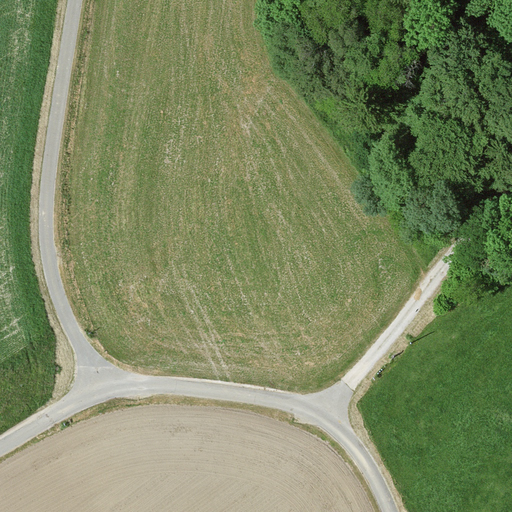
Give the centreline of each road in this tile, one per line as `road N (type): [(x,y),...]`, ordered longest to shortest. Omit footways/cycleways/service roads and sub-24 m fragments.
road 1 (unclassified): [(389,511),(341,434),(280,400),(239,392),(157,386),(103,393),(0,449)]
road 2 (track): [(511,194),(318,416)]
